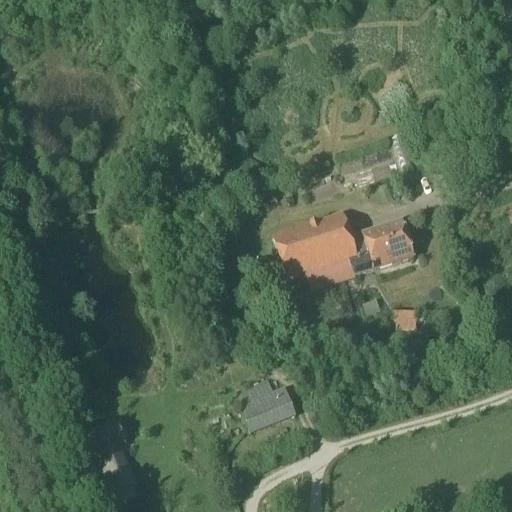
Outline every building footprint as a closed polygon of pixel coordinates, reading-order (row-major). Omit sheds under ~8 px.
[(354,259),(349,242),(341,218),(271,241),(286,285),(325,272),(329,285),(340,282),(340,284),(353,280),(348,264),(355,262),(354,259)] [(348,264),(353,280),(412,261),(401,225),(349,242),(354,259),(355,262),(348,264)] [(392,317),(392,333),(412,334),(413,318),(392,317)] [(232,397),(248,438),(293,421),(282,394),(270,399),(265,384),(232,397)] [(117,450),(121,448),(123,447),(114,426),(75,441),(70,443),(78,463),(78,465),(80,465),(84,463),(98,457),(100,462),(103,472),(113,495),(132,487),(123,464),(119,454),(117,450)]
